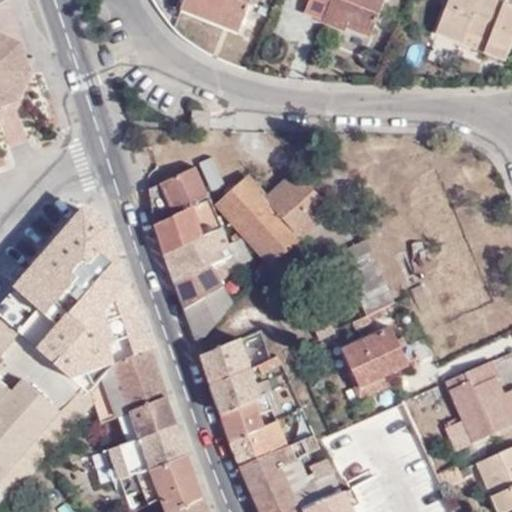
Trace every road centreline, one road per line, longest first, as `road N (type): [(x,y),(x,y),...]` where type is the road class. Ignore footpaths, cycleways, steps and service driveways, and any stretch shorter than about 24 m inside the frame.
road 1 (primary): [(54,0),(228,511)]
road 2 (residential): [(511,150),(445,116),(270,109),(190,78),(142,38),(131,0)]
